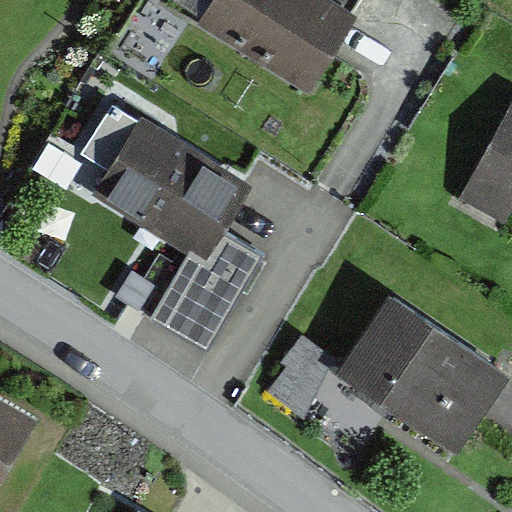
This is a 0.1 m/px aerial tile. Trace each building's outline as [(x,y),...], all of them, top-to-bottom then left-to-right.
[(340,30),(291,0),(206,0),(181,43),(292,110),(321,62),(340,30)] [(511,121),(499,114),(446,208),(511,245),(511,121)] [(203,385),(254,280),(203,255),(217,232),(235,204),(123,135),(73,217),(173,278),(136,352),(203,385)] [(511,366),(511,365),(387,279),(330,361),(456,448),(489,400),(511,366)] [(0,499),(27,449),(0,434),(0,499)]
